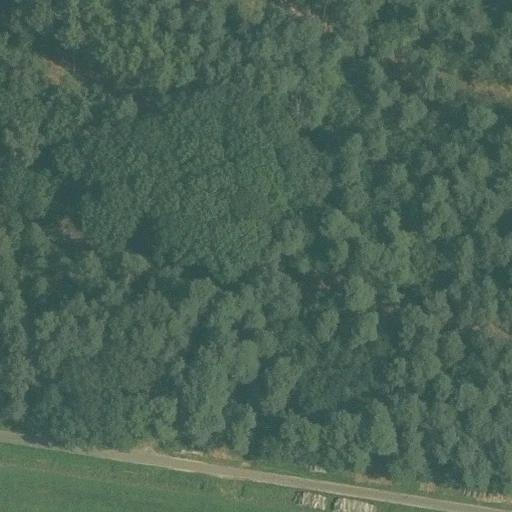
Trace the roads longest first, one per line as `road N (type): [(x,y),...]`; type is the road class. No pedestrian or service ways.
road 1 (track): [(412,0),(134,456)]
road 2 (unclassified): [(0,435),(487,511)]
